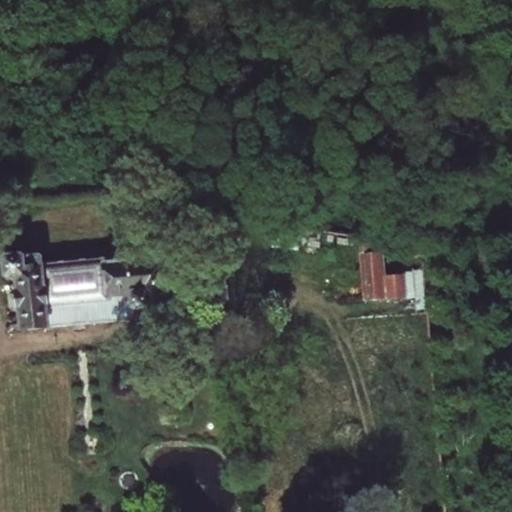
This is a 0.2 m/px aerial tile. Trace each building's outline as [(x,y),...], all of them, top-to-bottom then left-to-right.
[(231,217),(181,210),(184,234),(209,230),(210,239),(218,237),(216,228),(232,225),(231,217)] [(320,257),(324,231),(254,220),(250,246),(320,257)] [(379,239),(357,235),(362,301),(407,297),(405,274),(385,276),(379,239)] [(226,244),(225,236),(218,237),(224,304),(252,302),(247,258),(232,259),(230,243),(226,244)] [(40,256),(4,260),(6,280),(15,279),(20,331),(136,319),(135,312),(168,309),(164,262),(142,264),(142,257),(128,258),(129,264),(105,266),(104,260),(41,266),(40,256)]
